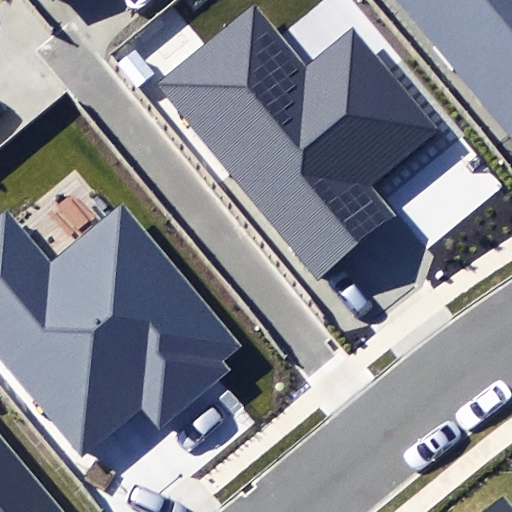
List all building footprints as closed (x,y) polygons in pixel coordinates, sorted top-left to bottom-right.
[(511,0),(398,0),(511,133),(511,0)] [(155,84),(317,284),(400,218),(370,181),(436,128),(357,29),(306,70),(254,5),(155,84)] [(0,214),(0,359),(80,455),(141,404),(162,428),(230,371),(220,360),(240,343),(126,206),(53,266),(6,210),(0,214)] [(0,511),(67,511),(0,429),(0,511)] [(511,511),(511,505),(505,497),(486,511),(511,511)]
